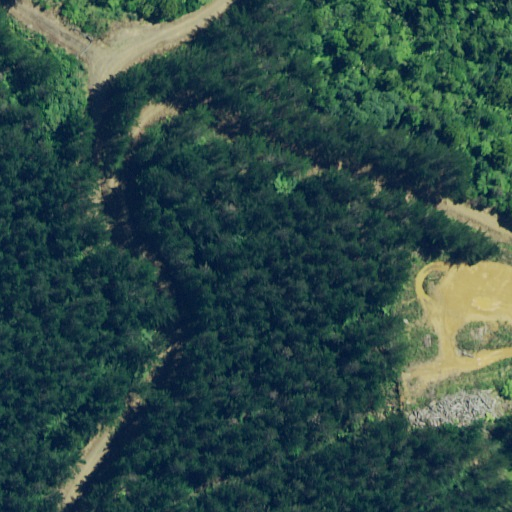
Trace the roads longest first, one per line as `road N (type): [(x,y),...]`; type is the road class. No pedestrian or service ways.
road 1 (track): [(205,0),(118,52),(86,120),(99,189),(173,307),(160,376),(79,475),(65,511)]
road 2 (track): [(511,232),(441,200),(268,149),(214,106),(158,101),(119,147),(120,228)]
road 3 (track): [(9,0),(75,43),(118,52)]
